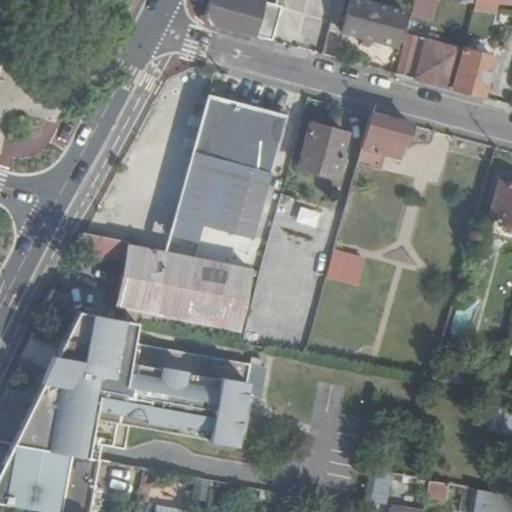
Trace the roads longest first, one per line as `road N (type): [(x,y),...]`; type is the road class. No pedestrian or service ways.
road 1 (residential): [(511,127),(152,29)]
road 2 (primary): [(152,29),(58,201)]
road 3 (primary): [(58,201),(0,313)]
